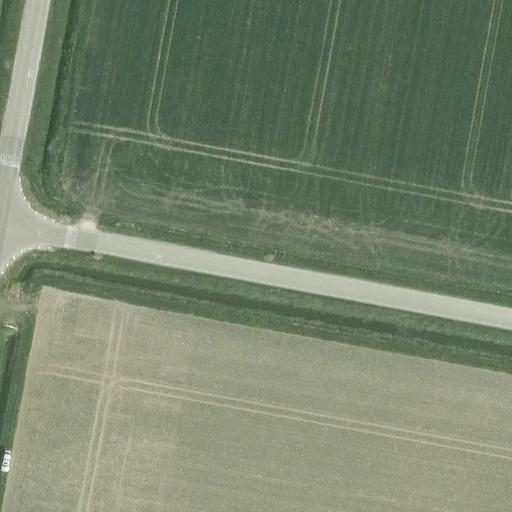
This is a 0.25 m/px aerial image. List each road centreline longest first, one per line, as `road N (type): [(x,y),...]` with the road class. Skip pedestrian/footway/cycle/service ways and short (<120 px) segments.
road 1 (unclassified): [(511,320),(0,225)]
road 2 (tertiary): [(0,224),(40,0)]
